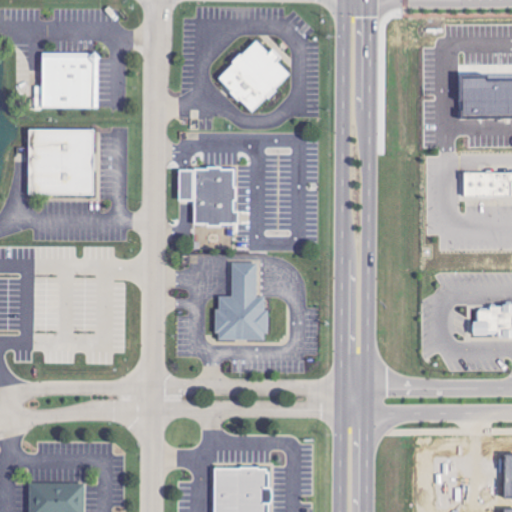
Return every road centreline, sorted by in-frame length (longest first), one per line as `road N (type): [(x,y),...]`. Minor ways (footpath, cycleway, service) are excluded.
road 1 (residential): [(151,511),(156,0)]
road 2 (secondary): [(343,0),(340,511)]
road 3 (secondary): [(364,511),(367,0)]
road 4 (residential): [(153,398),(342,396)]
road 5 (residential): [(0,423),(153,398)]
road 6 (residential): [(153,398),(129,389),(0,394)]
